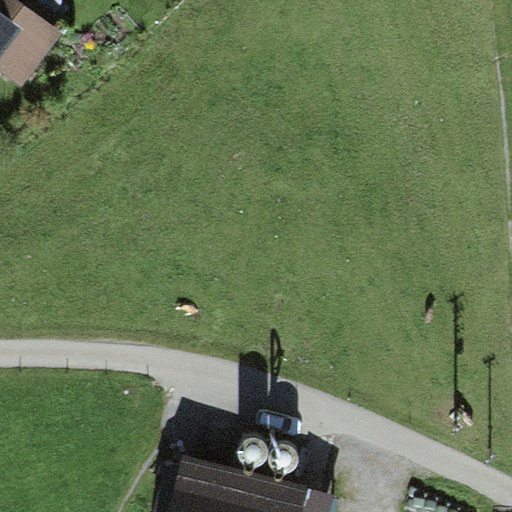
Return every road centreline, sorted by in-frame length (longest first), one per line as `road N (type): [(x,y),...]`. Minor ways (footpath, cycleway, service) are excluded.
road 1 (residential): [(0,355),(116,357),(219,376),(353,419),(511,491)]
road 2 (track): [(511,264),(501,0)]
